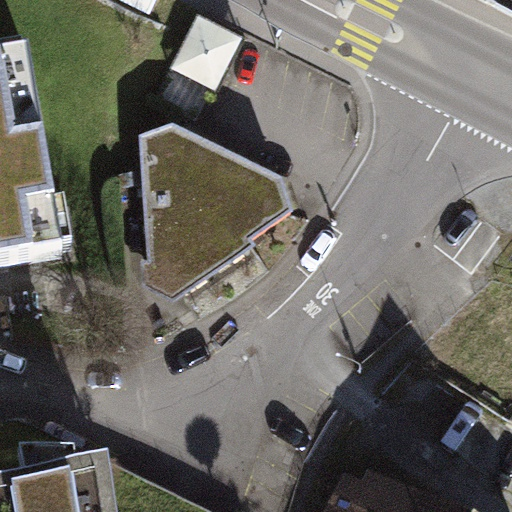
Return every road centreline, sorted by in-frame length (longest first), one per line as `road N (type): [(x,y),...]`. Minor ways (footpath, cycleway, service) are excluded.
road 1 (residential): [(477,75),(388,232),(274,349),(200,397),(117,418),(0,402)]
road 2 (primary): [(327,0),(477,75)]
